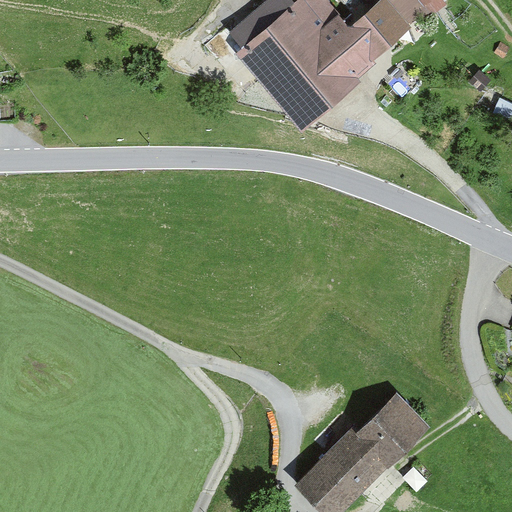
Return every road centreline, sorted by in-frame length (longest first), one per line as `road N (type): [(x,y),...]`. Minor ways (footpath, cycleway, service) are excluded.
road 1 (tertiary): [(489,242),(350,180),(271,160),(0,160)]
road 2 (residential): [(489,242),(469,316),(479,376),(511,426)]
road 3 (track): [(182,356),(237,417),(237,443),(201,511)]
